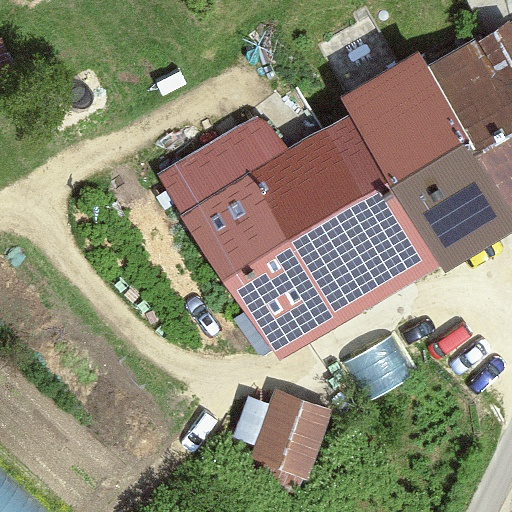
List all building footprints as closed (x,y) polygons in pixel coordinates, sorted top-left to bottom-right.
[(511,180),(511,25),(445,65),(511,180)] [(20,40),(0,45),(0,86),(30,78),(20,40)] [(350,92),(363,112),(455,262),(462,276),(511,245),(511,180),(445,65),(432,45),(350,92)] [(288,361),(455,262),(363,112),(296,152),(268,112),(176,173),(288,361)] [(325,487),(348,405),(285,387),(261,469),(325,487)] [(45,511),(0,471),(0,511),(45,511)]
